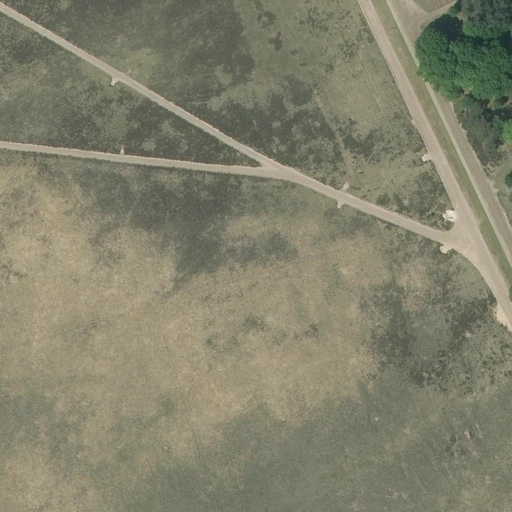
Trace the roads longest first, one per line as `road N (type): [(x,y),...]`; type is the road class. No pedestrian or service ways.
road 1 (track): [(0,6),(283,171),(479,257)]
road 2 (track): [(511,320),(363,0)]
road 3 (track): [(0,144),(283,171)]
road 4 (track): [(511,248),(394,0)]
